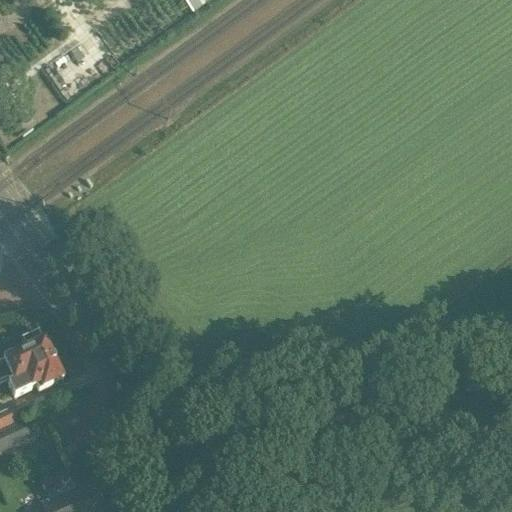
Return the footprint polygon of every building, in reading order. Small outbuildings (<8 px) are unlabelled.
[(213,0),(179,0),(191,16),(213,0)] [(2,363),(0,363),(0,381),(1,384),(6,382),(8,387),(7,388),(13,400),(39,387),(42,392),(61,383),(43,343),(41,344),(37,334),(20,342),(25,352),(2,362),(2,363)] [(0,431),(31,417),(24,404),(0,414),(0,431)] [(0,435),(0,444),(5,455),(39,440),(32,422),(0,435)] [(40,484),(49,502),(41,506),(43,511),(106,511),(93,482),(78,489),(70,471),(40,484)]
